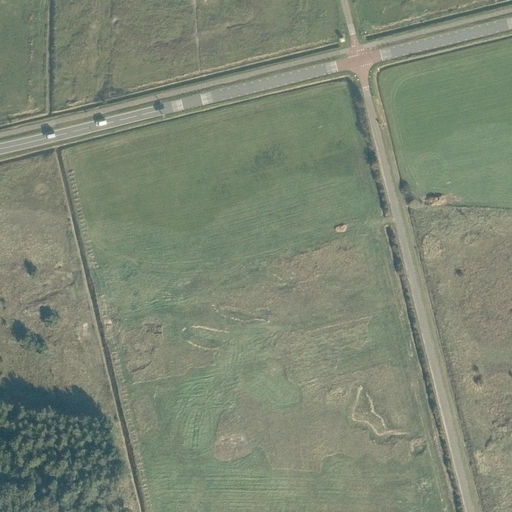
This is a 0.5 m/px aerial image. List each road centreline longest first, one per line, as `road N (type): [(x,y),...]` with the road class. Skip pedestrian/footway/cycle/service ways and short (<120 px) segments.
road 1 (unclassified): [(470,511),(357,64)]
road 2 (secondary): [(357,64),(0,150)]
road 3 (secondary): [(511,27),(357,64)]
